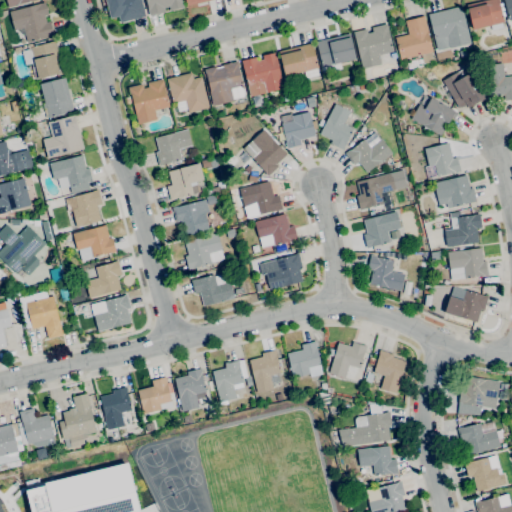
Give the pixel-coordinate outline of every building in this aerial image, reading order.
[(120,23),(118,17),(110,19),(105,0),(141,0),(145,16),(120,23)] [(149,16),(145,0),(181,0),(183,8),(170,11),(169,7),(164,8),(165,12),(149,16)] [(491,31),(490,26),(472,30),(466,5),(485,0),(497,0),(499,4),(502,3),(505,16),(502,17),(504,22),(501,23),(502,28),(491,31)] [(511,20),(509,21),(503,0),(511,0),(511,20)] [(26,43),(23,28),(14,30),(9,12),(45,2),(48,15),(44,16),(46,22),(50,21),(54,36),(26,43)] [(438,62),(435,51),(438,50),(435,39),(434,39),(428,14),(461,6),(470,43),(450,48),(453,58),(438,62)] [(423,64),(421,55),(399,60),(394,37),(408,34),(405,20),(424,16),(432,52),(431,52),(431,56),(435,55),(437,62),(433,63),(433,62),(423,64)] [(362,69),(353,32),(366,29),(367,33),(372,32),(371,28),(386,24),(393,51),(392,51),(394,60),(380,63),(381,64),(362,69)] [(322,67),(316,42),(349,34),(355,58),(322,67)] [(41,82),(40,79),(35,80),(31,64),(25,66),(21,52),(30,49),(30,47),(55,41),(63,72),(48,76),(49,80),(41,82)] [(305,78),(304,71),(285,76),(278,51),(312,43),(318,68),(316,68),(318,75),(305,78)] [(251,95),(249,87),(248,87),(241,62),(256,58),(256,61),(263,59),(262,57),(275,54),(283,89),(265,93),(265,92),(251,95)] [(212,106),(204,69),(215,66),(215,68),(222,66),(222,65),(237,61),(239,68),(238,68),(245,96),(233,99),(233,101),(212,106)] [(511,99),(504,101),(503,95),(489,97),(486,65),(511,62),(511,99)] [(458,108),(442,81),(467,66),(485,98),(468,108),(465,104),(458,108)] [(188,113),(187,111),(178,113),(176,103),(172,104),(166,79),(191,73),(193,79),(201,77),(208,108),(188,113)] [(432,82),(424,80),(426,73),(433,74),(432,82)] [(45,118),(43,108),(46,107),(40,84),(64,78),(73,111),(48,118),(48,117),(45,118)] [(138,125),(130,95),(129,95),(127,88),(142,84),(143,88),(148,87),(147,83),(162,79),(169,107),(154,110),(156,120),(138,125)] [(440,136),(411,119),(419,104),(425,108),(431,97),(457,113),(451,124),(448,122),(440,136)] [(342,150),(330,144),(331,141),(319,134),(322,128),(317,126),(321,119),(325,122),(334,104),(349,112),(343,124),(353,129),(342,150)] [(287,148),(281,124),(292,121),(291,116),(309,112),(315,137),(299,140),(300,145),(287,148)] [(281,122),(280,115),(286,114),(288,120),(281,122)] [(47,158),(42,139),(51,137),(47,122),(73,115),(76,128),(78,128),(83,149),(47,158)] [(25,124),(23,117),(29,116),(31,123),(25,124)] [(158,166),(155,152),(158,152),(154,138),(188,129),(192,145),(178,149),(181,160),(158,166)] [(276,140),(270,134),(275,129),(281,135),(276,140)] [(267,176),(243,149),(263,130),(286,154),(276,164),(278,166),(267,176)] [(366,172),(358,162),(354,165),(344,154),(348,150),(349,151),(363,139),(370,148),(381,140),(392,153),(380,162),(380,161),(366,172)] [(0,175),(0,142),(5,141),(8,155),(18,152),(19,154),(25,153),(27,159),(21,161),(23,170),(0,175)] [(437,177),(434,165),(428,166),(423,149),(448,143),(452,158),(457,157),(460,171),(437,177)] [(71,194),(69,186),(59,189),(57,178),(53,179),(49,164),(82,155),(85,169),(88,168),(92,181),(87,182),(89,189),(71,194)] [(207,169),(206,168),(203,169),(200,161),(215,157),(217,167),(207,169)] [(170,200),(166,186),(171,185),(167,172),(199,163),(203,180),(197,181),(200,192),(170,200)] [(395,180),(393,172),(399,170),(402,178),(395,180)] [(359,210),(356,196),(359,195),(356,182),(389,173),(393,190),(379,193),(382,204),(359,210)] [(453,207),(451,196),(437,200),(433,183),(466,175),(469,189),(472,188),(475,201),(453,207)] [(7,219),(0,219),(0,197),(1,197),(0,195),(0,184),(30,176),(37,203),(5,212),(7,219)] [(206,195),(205,190),(218,186),(215,177),(219,177),(220,182),(223,182),(225,190),(206,195)] [(252,216),(245,187),(269,181),(273,197),(278,195),(282,210),(276,211),(276,210),(252,216)] [(76,227),(72,211),(68,212),(64,198),(98,190),(101,204),(96,205),(100,220),(76,227)] [(207,205),(205,197),(223,192),(224,196),(215,199),(216,203),(207,205)] [(383,206),(381,194),(389,192),(391,204),(383,206)] [(184,236),(180,221),(175,222),(172,208),(194,202),(194,200),(201,198),(201,200),(204,200),(207,212),(204,213),(208,230),(201,232),(201,231),(184,236)] [(47,220),(39,220),(37,213),(45,211),(47,220)] [(367,248),(363,234),(366,234),(363,220),(395,212),(401,235),(388,239),(389,242),(367,248)] [(261,248),(254,222),(284,214),(288,227),(293,226),(297,240),(291,242),(291,240),(261,248)] [(446,247),(444,230),(449,230),(448,219),(456,218),(456,217),(479,214),(481,228),(476,229),(478,243),(446,247)] [(16,274),(0,258),(0,249),(5,244),(0,239),(0,231),(6,225),(35,254),(16,274)] [(81,265),(77,250),(76,250),(72,234),(105,225),(108,239),(112,238),(115,252),(92,258),(93,262),(81,265)] [(227,238),(225,231),(233,228),(235,236),(227,238)] [(188,271),(184,256),(187,255),(184,242),(217,233),(224,259),(210,263),(211,264),(188,271)] [(274,253),(272,247),(285,244),(287,250),(274,253)] [(464,278),(464,276),(450,278),(447,252),(480,248),(482,262),(485,261),(487,275),(464,278)] [(430,260),(429,251),(439,250),(440,259),(430,260)] [(269,290),(265,274),(260,275),(257,264),(298,254),(301,267),(299,268),(302,282),(269,290)] [(401,291),(369,284),(372,270),(367,269),(370,255),(393,260),(391,271),(404,274),(401,291)] [(89,298),(84,281),(97,278),(95,267),(118,261),(121,275),(116,276),(120,290),(89,298)] [(203,307),(199,293),(194,294),(190,280),(196,278),(196,279),(213,275),(214,277),(226,273),(228,282),(230,282),(234,298),(203,307)] [(476,322),(443,312),(447,296),(462,300),(465,290),(487,297),(483,310),(480,309),(476,322)] [(47,339),(44,326),(32,329),(31,327),(25,329),(17,297),(45,291),(47,297),(53,296),(58,321),(60,321),(63,335),(47,339)] [(7,303),(5,296),(13,293),(15,301),(7,303)] [(97,331),(94,316),(92,316),(89,304),(126,295),(130,309),(126,310),(130,323),(97,331)] [(429,306),(423,305),(424,295),(431,295),(429,306)] [(440,310),(434,308),(436,301),(442,302),(440,310)] [(0,348),(0,310),(7,309),(11,327),(2,329),(6,347),(0,348)] [(293,378),(286,354),(302,350),(301,345),(315,341),(316,346),(315,347),(320,364),(319,365),(321,374),(310,377),(309,374),(293,378)] [(355,381),(328,373),(338,342),(350,346),(351,342),(366,346),(365,352),(364,352),(355,381)] [(333,356),(325,354),(326,348),(334,350),(333,356)] [(257,393),(248,360),(262,357),(261,354),(274,350),(280,373),(278,374),(280,382),(272,384),(273,389),(257,393)] [(395,394),(379,389),(383,376),(372,373),(380,350),(393,354),(392,357),(405,361),(395,394)] [(373,365),(367,364),(369,357),(375,359),(373,365)] [(220,406),(212,371),(225,368),(224,363),(238,360),(238,361),(242,360),(246,376),(250,376),(252,386),(247,387),(245,378),(242,379),(243,382),(242,383),(243,387),(233,389),(235,398),(226,400),(227,404),(220,406)] [(182,412),(174,379),(187,376),(186,372),(200,369),(206,391),(205,392),(206,397),(196,400),(198,408),(182,412)] [(370,383),(364,381),(367,373),(373,375),(370,383)] [(494,409),(481,406),(481,408),(457,404),(460,390),(463,391),(466,376),(499,382),(494,409)] [(143,414),(137,390),(152,387),(151,381),(166,377),(167,382),(166,383),(171,401),(159,404),(160,409),(143,414)] [(506,391),(499,389),(500,383),(507,385),(506,391)] [(107,430),(99,397),(113,394),(112,391),(126,387),(127,391),(126,391),(131,410),(120,413),(123,426),(107,430)] [(321,405),(318,392),(329,394),(330,397),(328,403),(321,405)] [(71,448),(62,413),(74,409),(71,397),(87,393),(91,408),(89,408),(98,441),(71,448)] [(341,447),(341,440),(339,440),(338,430),(355,428),(354,420),(356,416),(370,415),(368,404),(380,406),(381,413),(389,412),(391,426),(388,426),(390,440),(341,447)] [(22,445),(17,424),(21,423),(18,412),(32,408),(35,418),(47,415),(53,437),(27,444),(27,443),(22,445)] [(186,424),(184,417),(190,415),(192,422),(186,424)] [(468,455),(465,441),(460,442),(456,428),(462,427),(462,428),(479,423),(479,424),(493,421),(499,447),(468,455)] [(0,464),(0,426),(16,423),(23,451),(17,452),(18,460),(0,464)] [(374,476),(372,465),(358,467),(356,450),(388,446),(390,460),(395,459),(397,473),(374,476)] [(476,491),(472,476),(467,477),(463,463),(469,461),(469,463),(495,456),(499,468),(496,469),(498,475),(503,474),(505,484),(476,491)] [(126,462),(139,511),(29,511),(24,491),(43,486),(42,483),(126,462)] [(396,511),(370,511),(368,502),(380,499),(377,487),(400,481),(404,495),(401,496),(405,510),(396,511)] [(511,511),(476,511),(474,502),(480,501),(507,494),(510,505),(511,504),(511,511)]
